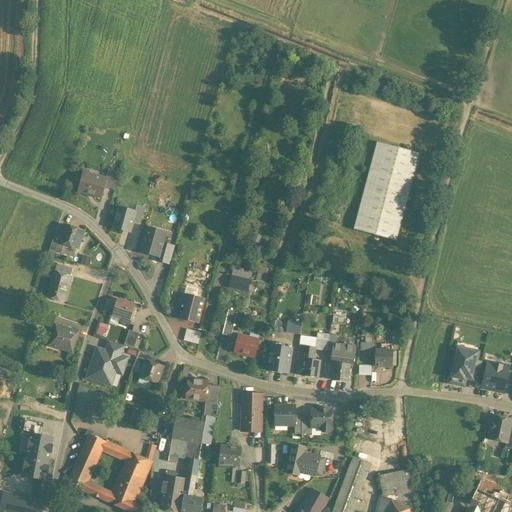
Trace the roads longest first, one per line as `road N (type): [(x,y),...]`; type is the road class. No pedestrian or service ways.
road 1 (residential): [(119,251),(172,341),(193,360),(275,389),(400,391),(511,407)]
road 2 (track): [(501,0),(400,391)]
road 3 (residential): [(50,511),(80,363),(119,251)]
road 4 (track): [(0,167),(30,99),(35,0)]
road 5 (residential): [(0,183),(62,205),(119,251)]
